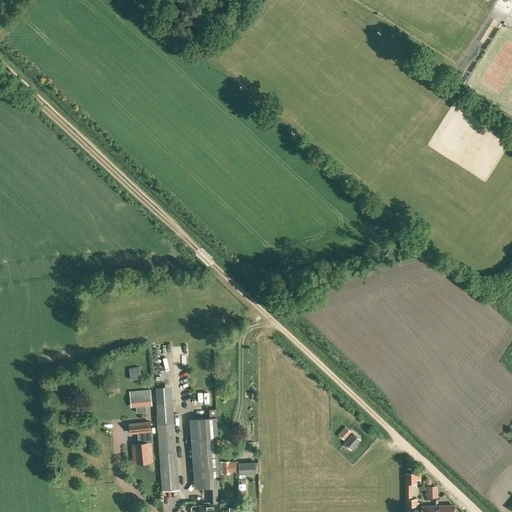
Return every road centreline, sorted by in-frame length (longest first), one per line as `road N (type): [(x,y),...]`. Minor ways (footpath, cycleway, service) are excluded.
road 1 (track): [(478,511),(204,257)]
road 2 (track): [(204,257),(0,66)]
